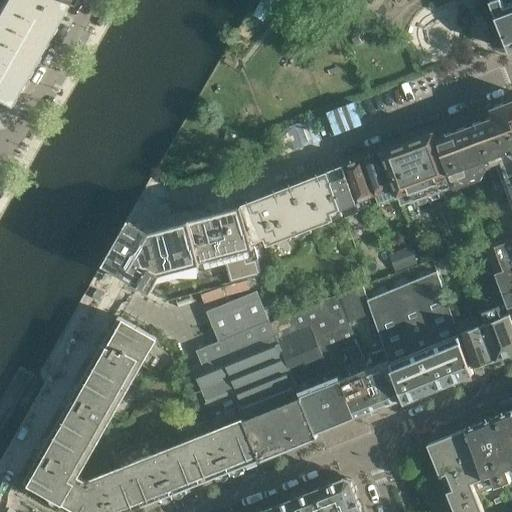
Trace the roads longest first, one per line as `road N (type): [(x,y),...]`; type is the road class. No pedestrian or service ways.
road 1 (residential): [(164,209),(511,84)]
road 2 (residential): [(0,491),(101,288)]
road 3 (residential): [(203,511),(364,443)]
road 4 (residential): [(10,144),(92,0)]
road 5 (residential): [(364,443),(511,385)]
